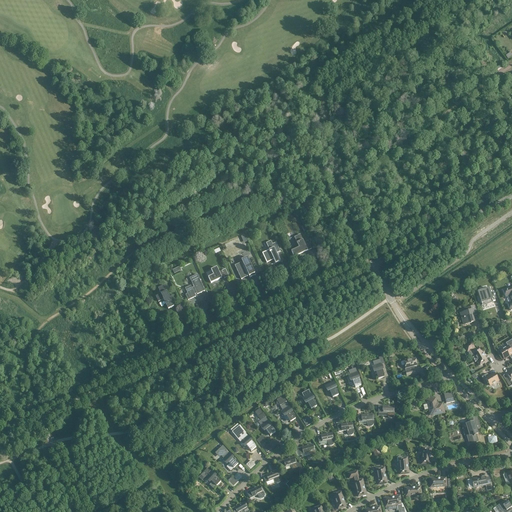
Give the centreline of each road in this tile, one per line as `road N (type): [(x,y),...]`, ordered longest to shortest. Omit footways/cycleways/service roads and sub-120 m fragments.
road 1 (tertiary): [(38,419),(371,264)]
road 2 (residential): [(218,511),(325,420),(450,380)]
road 3 (residential): [(350,511),(447,465),(511,451)]
road 4 (tertiary): [(371,264),(511,196)]
